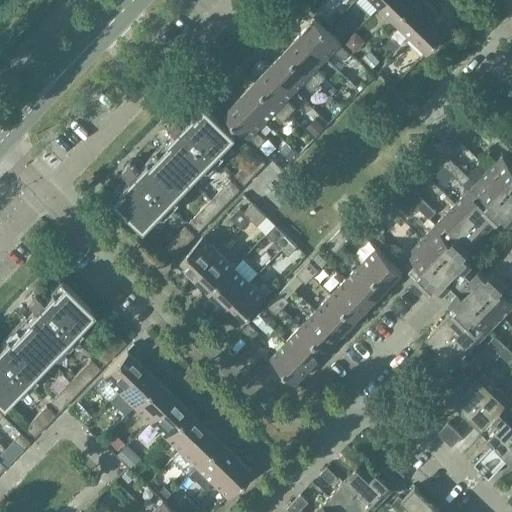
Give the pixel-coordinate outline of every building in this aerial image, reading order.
[(381,6),(397,22),(417,0),(387,0),(381,6)] [(417,0),(397,22),(412,37),(436,12),(424,0),(417,0)] [(436,12),(412,37),(428,52),(452,27),(436,12)] [(316,19),(300,35),(325,60),(333,51),(343,60),(350,53),(340,44),(341,44),(316,19)] [(300,35),(285,51),(320,84),(326,77),(317,68),(325,60),(300,35)] [(285,51),(270,66),(295,91),(303,82),(313,91),(320,84),(285,51)] [(295,91),(270,66),(255,82),(289,115),(296,108),(287,99),(295,91)] [(289,115),(255,82),(240,97),(265,122),(273,113),(283,122),(289,115)] [(265,122),(240,97),(224,113),(249,138),(250,137),(259,146),(266,139),(257,130),(265,122)] [(159,151),(191,182),(237,135),(205,104),(186,123),(177,114),(168,123),(177,132),(159,151)] [(476,115),(469,123),(480,133),(487,126),(476,115)] [(449,143),(444,149),(451,156),(456,150),(449,143)] [(444,149),(439,154),(446,161),(449,157),(451,156),(444,149)] [(146,229),(191,182),(159,151),(141,170),(132,161),(124,169),(132,178),(114,198),(146,229)] [(235,176),(245,185),(266,163),(256,154),(235,176)] [(439,154),(434,160),(441,166),(442,165),(446,161),(439,154)] [(485,206),(499,218),(505,212),(511,219),(511,163),(503,155),(476,183),(492,199),(485,206)] [(446,161),(442,165),(453,175),(460,167),(449,157),(446,161)] [(434,160),(428,165),(436,172),(441,166),(434,160)] [(470,177),(460,167),(453,175),(463,185),(470,177)] [(416,178),(411,183),(418,190),(423,185),(416,178)] [(190,222),(200,231),(241,189),(231,180),(190,222)] [(411,183),(405,189),(413,196),(416,192),(418,190),(411,183)] [(456,204),(485,232),(499,218),(485,206),(492,199),(476,183),(456,204)] [(405,189),(400,194),(407,201),(409,199),(413,196),(405,189)] [(413,196),(409,199),(419,209),(426,202),(416,192),(413,196)] [(400,194),(395,199),(402,206),(407,201),(400,194)] [(419,209),(409,199),(407,201),(402,206),(413,216),(419,209)] [(426,202),(419,209),(430,219),(437,212),(426,202)] [(244,213),(251,220),(260,210),(253,203),(244,213)] [(456,204),(436,224),(452,240),(459,233),(472,246),(485,232),(456,204)] [(260,210),(251,220),(258,226),(267,217),(260,210)] [(368,227),(379,237),(385,230),(375,220),(368,227)] [(474,315),(490,331),(511,307),(511,298),(500,287),(507,280),(494,268),(488,274),(480,266),(473,273),(469,269),(467,267),(473,260),(466,252),(472,246),(459,233),(452,240),(436,224),(408,253),(424,268),(417,275),(431,288),(438,281),(445,289),(452,281),(455,284),(459,288),(452,295),(460,303),(454,309),(467,322),(474,315)] [(165,248),(175,257),(196,236),(186,227),(165,248)] [(334,237),(343,246),(350,239),(340,230),(334,237)] [(275,243),(282,249),(291,240),(284,233),(275,243)] [(219,252),(203,237),(179,262),(195,277),(219,252)] [(343,246),(334,237),(327,244),(336,253),(343,246)] [(291,240),(282,249),(289,256),(298,247),(291,240)] [(377,248),(361,264),(386,288),(402,272),(377,248)] [(235,267),(219,252),(195,277),(211,292),(235,267)] [(494,268),(507,280),(500,287),(511,298),(511,258),(508,254),(494,268)] [(304,268),(313,277),(320,270),(310,261),(304,268)] [(361,264),(346,279),(371,304),(386,288),(361,264)] [(250,282),(235,267),(211,292),(226,307),(250,282)] [(313,277),(304,268),(297,275),(306,284),(313,277)] [(346,279),(331,295),(356,319),(371,304),(346,279)] [(94,312),(62,281),(43,300),(34,292),(26,300),(35,309),(16,328),(49,359),(94,312)] [(266,298),(250,282),(226,307),(242,323),(266,298)] [(274,299),(283,308),(290,301),(280,292),(274,299)] [(331,295),(316,311),(341,335),(356,319),(331,295)] [(283,308),(274,299),(267,306),(276,315),(283,308)] [(454,309),(440,323),(470,351),(490,331),(474,315),(467,322),(454,309)] [(341,335),(316,311),(301,326),(326,350),(341,335)] [(243,330),(253,340),(259,332),(250,323),(243,330)] [(470,351),(440,323),(426,337),(439,350),(433,357),(449,373),(470,351)] [(326,350),(301,326),(286,341),(311,366),(326,350)] [(49,359),(16,328),(0,344),(0,403),(3,406),(49,359)] [(95,355),(105,364),(126,343),(116,334),(95,355)] [(149,346),(156,353),(165,343),(158,336),(149,346)] [(489,343),(510,363),(511,360),(511,351),(496,336),(489,343)] [(311,366),(286,341),(271,357),(296,382),(311,366)] [(156,353),(163,359),(172,350),(165,343),(156,353)] [(127,350),(103,375),(103,376),(95,384),(110,399),(118,391),(119,391),(143,366),(127,350)] [(50,402),(60,411),(101,369),(91,360),(50,402)] [(133,405),(134,406),(158,381),(143,366),(119,391),(110,400),(125,414),(133,405)] [(180,376),(187,383),(196,373),(189,366),(180,376)] [(196,373),(187,383),(194,389),(203,380),(196,373)] [(469,416),(497,387),(482,373),(468,388),(460,381),(447,395),(469,416)] [(134,406),(150,421),(174,396),(158,381),(134,406)] [(469,416),(489,436),(502,423),(495,416),(511,400),(497,387),(469,416)] [(150,421),(165,436),(189,411),(174,396),(150,421)] [(211,406),(218,413),(227,403),(220,397),(211,406)] [(490,478),(510,457),(511,458),(511,401),(511,400),(495,416),(502,423),(489,436),(495,442),(475,464),(490,478)] [(227,403),(218,413),(225,420),(234,410),(227,403)] [(25,428),(35,437),(56,415),(46,406),(25,428)] [(90,416),(82,408),(76,413),(85,422),(90,416)] [(165,436),(181,451),(205,426),(189,411),(165,436)] [(445,440),(456,429),(449,423),(438,433),(445,440)] [(181,451),(196,466),(220,441),(205,426),(181,451)] [(445,440),(452,447),(463,436),(456,429),(445,440)] [(13,440),(23,449),(30,442),(20,433),(13,440)] [(220,441),(196,466),(189,473),(205,488),(211,481),(236,456),(220,441)] [(211,481),(227,497),(252,472),(236,456),(211,481)] [(380,466),(389,475),(396,467),(387,459),(380,466)] [(328,467),(321,474),(332,484),(338,477),(328,467)] [(357,467),(343,482),(373,510),(393,489),(377,473),(370,480),(357,467)] [(396,467),(389,475),(398,484),(405,476),(396,467)] [(343,482),(330,495),(343,508),(339,511),(370,511),(373,510),(343,482)] [(432,511),(437,507),(416,486),(403,499),(402,500),(409,507),(404,511),(432,511)] [(294,501),(302,509),(309,502),(301,494),(294,501)] [(176,504),(182,511),(192,502),(185,495),(176,504)] [(330,495),(313,511),(339,511),(343,508),(330,495)] [(400,496),(392,504),(400,511),(404,511),(409,507),(402,500),(403,499),(400,496)] [(174,511),(162,500),(150,511),(174,511)] [(299,511),(302,509),(294,501),(288,508),(291,511),(299,511)] [(192,502),(182,511),(183,511),(194,511),(198,508),(192,502)]
